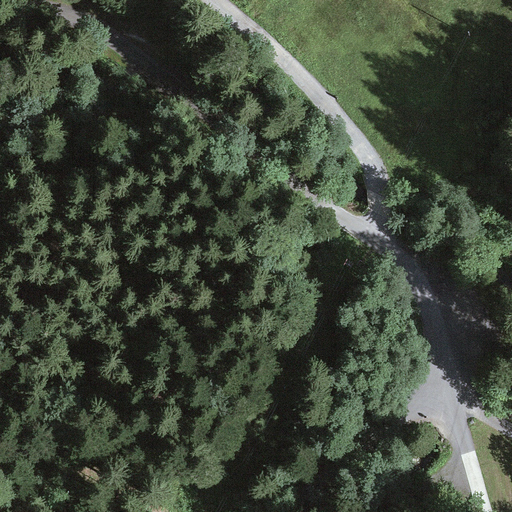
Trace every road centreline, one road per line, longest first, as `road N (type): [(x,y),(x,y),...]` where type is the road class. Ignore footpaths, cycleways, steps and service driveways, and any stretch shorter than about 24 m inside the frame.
road 1 (unclassified): [(0,9),(85,25),(138,52),(318,199),(373,233),(428,299),(455,408)]
road 2 (track): [(373,233),(379,215),(370,159),(315,89),(213,0)]
